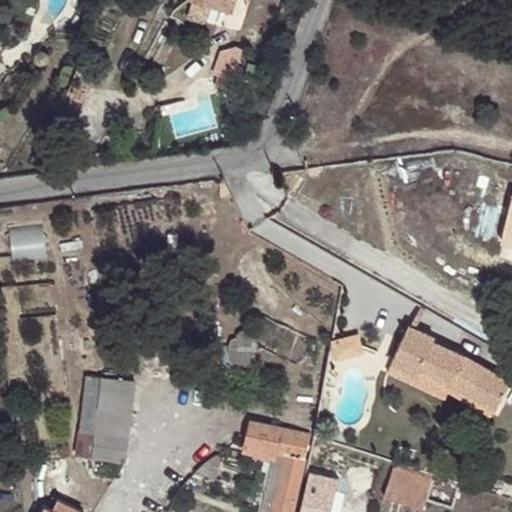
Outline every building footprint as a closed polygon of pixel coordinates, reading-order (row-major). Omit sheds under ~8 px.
[(196,0),(226,12),(230,0),(196,0)] [(511,191),(511,192),(501,245),(511,247),(511,191)] [(383,228),(374,221),(365,230),(368,236),(372,238),(383,228)] [(41,222),(7,225),(10,261),(46,257),(41,222)] [(409,316),(389,354),(414,367),(416,363),(435,373),(438,367),(450,376),(494,399),(508,372),(449,341),(446,348),(430,338),(435,331),(409,316)] [(273,324),(266,344),(303,357),(310,337),(273,324)] [(330,333),(328,351),(361,343),(356,327),(330,333)] [(414,367),(389,354),(386,363),(444,392),(450,376),(438,367),(435,373),(416,363),(414,367)] [(80,372),(72,452),(123,458),(132,377),(80,372)] [(294,511),(297,505),(315,435),(251,419),(243,452),(271,458),(277,460),(279,455),(285,457),(271,511),(294,511)] [(328,460),(382,478),(385,466),(330,448),(328,460)] [(271,511),(285,457),(279,455),(277,460),(271,458),(257,511),(271,511)] [(422,511),(427,502),(433,480),(394,469),(384,501),(418,511),(422,511)] [(331,511),(339,480),(311,473),(302,511),(331,511)] [(56,495),(50,505),(44,502),(38,511),(82,511),(84,510),(56,495)]
